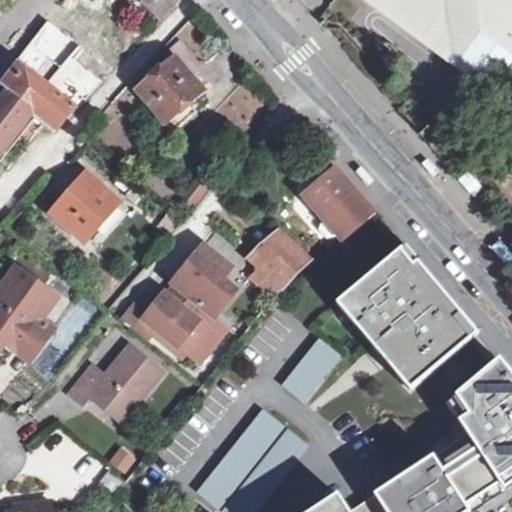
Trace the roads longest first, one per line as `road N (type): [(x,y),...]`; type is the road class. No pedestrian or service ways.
road 1 (tertiary): [(511,293),(246,0)]
road 2 (unknown): [(371,511),(342,465),(262,389)]
